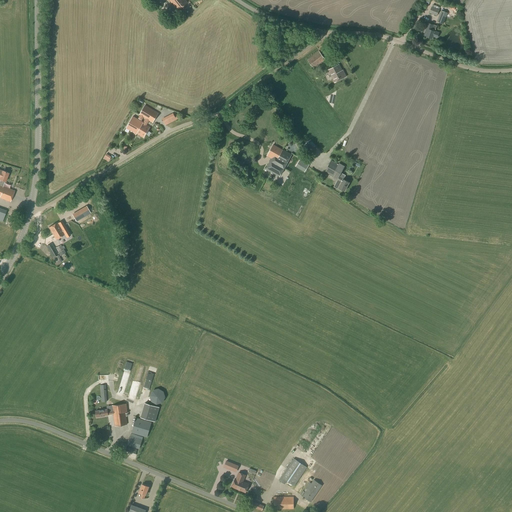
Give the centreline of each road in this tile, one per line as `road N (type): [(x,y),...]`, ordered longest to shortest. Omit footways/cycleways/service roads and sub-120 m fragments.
road 1 (unclassified): [(30,210),(217,113),(321,34)]
road 2 (unclassified): [(255,511),(40,426),(0,421)]
road 3 (tertiary): [(30,210),(36,0)]
road 4 (unclassified): [(321,34),(403,42),(465,66),(511,69)]
